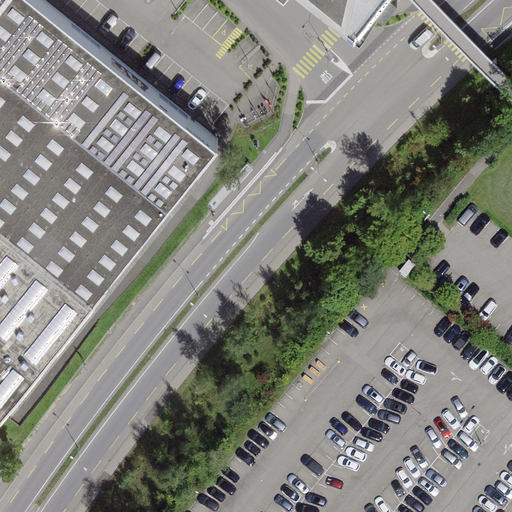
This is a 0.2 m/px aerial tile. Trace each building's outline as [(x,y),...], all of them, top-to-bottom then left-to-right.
[(0,0),(0,62),(170,198),(191,170),(216,137),(41,0),(0,0)] [(0,224),(92,297),(170,198),(0,62),(0,224)] [(255,169),(248,164),(230,186),(232,188),(236,191),(255,169)] [(0,324),(42,357),(92,297),(0,224),(0,324)] [(0,410),(42,357),(0,324),(0,410)]
